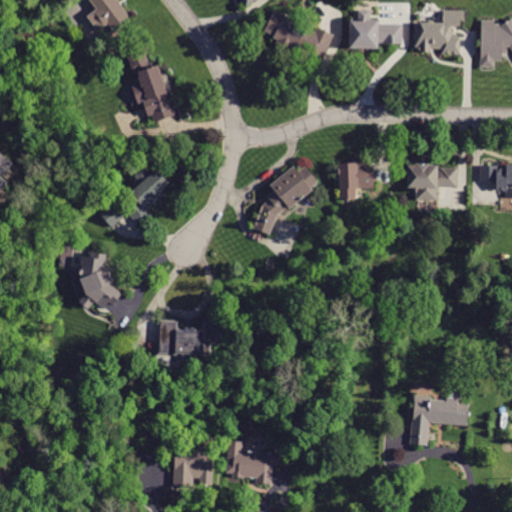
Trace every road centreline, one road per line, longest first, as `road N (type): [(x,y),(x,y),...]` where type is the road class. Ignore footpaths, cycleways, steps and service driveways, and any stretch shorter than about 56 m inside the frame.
road 1 (residential): [(511,116),(342,114),(236,138)]
road 2 (residential): [(191,244),(217,206),(236,138),(213,55),(173,0)]
